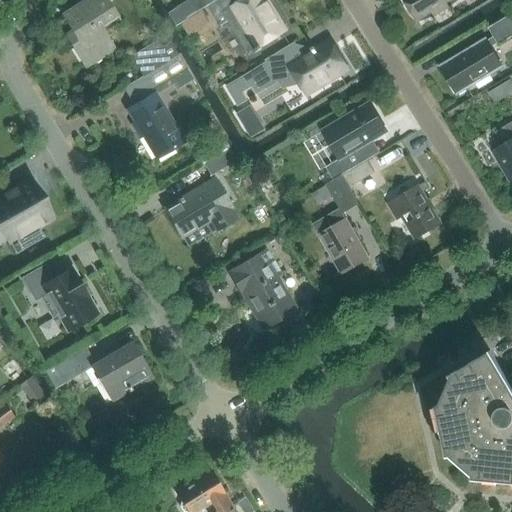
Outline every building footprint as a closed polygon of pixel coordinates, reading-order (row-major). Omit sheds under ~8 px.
[(105,0),(85,0),(62,15),(78,40),(71,45),(85,68),(115,50),(101,28),(117,18),(105,0)] [(285,31),(266,0),(244,0),(242,2),(240,0),(218,0),(207,7),(220,27),(228,22),(248,54),(285,31)] [(403,0),(416,21),(432,12),(434,16),(448,7),(445,4),(451,0),(403,0)] [(184,3),(170,11),(168,13),(176,25),(178,24),(192,16),(184,3)] [(441,67),(457,94),(501,67),(490,48),(497,44),(498,45),(511,37),(511,14),(488,29),(493,38),(486,42),(486,41),(441,67)] [(180,25),(187,36),(196,31),(189,19),(180,25)] [(254,69),(225,86),(238,105),(246,100),(242,92),(251,87),(256,94),(277,81),(293,72),(294,72),(300,83),(307,95),(347,70),(329,40),(315,49),(314,47),(311,49),(312,51),(311,51),(302,57),(293,43),(266,60),(264,61),(265,62),(254,69)] [(129,57),(142,78),(177,56),(168,42),(160,47),(156,41),(129,57)] [(177,56),(142,78),(152,95),(156,93),(156,94),(172,85),(174,88),(190,78),(177,56)] [(487,93),(494,104),(511,92),(511,84),(510,80),(487,93)] [(156,93),(152,95),(127,110),(156,159),(185,142),(156,94),(156,93)] [(308,140),(332,181),(341,176),(348,172),(367,161),(379,154),(379,153),(372,141),(387,132),(370,103),(338,122),(337,120),(319,130),(321,133),(308,140)] [(511,122),(495,132),(503,145),(492,152),(511,182),(511,181),(511,122)] [(223,138),(197,153),(203,164),(226,150),(228,149),(229,148),(223,138)] [(228,149),(226,150),(203,164),(201,164),(202,166),(203,166),(209,176),(208,176),(209,178),(235,162),(228,149)] [(348,172),(341,176),(349,188),(374,173),(368,163),(367,161),(348,172)] [(332,181),(325,185),(325,186),(332,196),(340,210),(342,214),(358,206),(359,205),(357,202),(349,188),(341,176),(332,181)] [(44,238),(35,223),(50,214),(29,179),(0,196),(0,227),(16,254),(44,238)] [(233,209),(215,180),(165,209),(182,237),(210,220),(216,231),(236,219),(231,210),(233,209)] [(402,219),(410,232),(414,239),(441,223),(419,186),(386,206),(396,222),(402,219)] [(340,210),(314,225),(319,234),(342,274),(368,259),(345,219),(342,214),(340,210)] [(279,245),(286,241),(281,234),(274,238),(279,245)] [(274,262),(266,250),(228,272),(250,310),(255,307),(267,327),(296,310),(278,278),(281,276),(279,272),(277,272),(272,263),(274,262)] [(44,266),(21,279),(29,292),(34,301),(40,298),(51,318),(55,316),(65,334),(90,320),(98,315),(71,268),(63,272),(52,279),(44,266)] [(317,308),(325,321),(331,318),(323,304),(317,308)] [(92,366),(93,367),(112,401),(151,378),(131,344),(95,365),(92,366)] [(511,374),(505,379),(490,352),(454,373),(437,412),(446,454),(477,481),(511,483),(511,374)] [(70,356),(43,371),(54,390),(80,374),(70,356)] [(45,396),(30,376),(17,385),(33,405),(45,396)] [(0,460),(1,459),(0,457),(0,425),(12,417),(0,400),(0,460)] [(188,482),(190,485),(176,493),(187,511),(194,511),(212,501),(217,511),(234,511),(230,505),(229,506),(224,497),(225,496),(210,472),(200,479),(198,476),(188,482)] [(238,504),(242,511),(252,511),(245,500),(238,504)]
